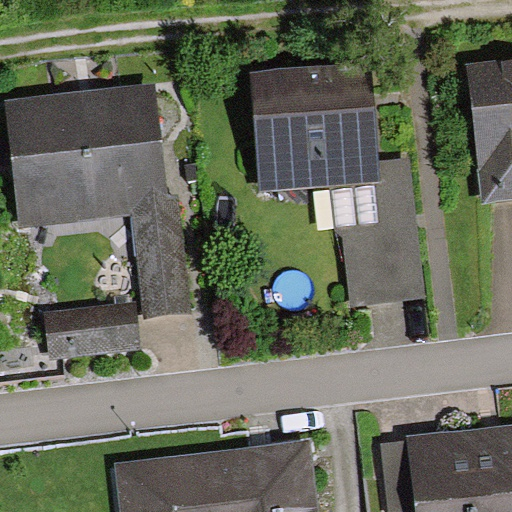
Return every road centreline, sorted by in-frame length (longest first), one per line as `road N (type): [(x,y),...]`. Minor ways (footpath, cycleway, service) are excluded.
road 1 (residential): [(0,419),(511,355)]
road 2 (track): [(0,45),(507,0)]
